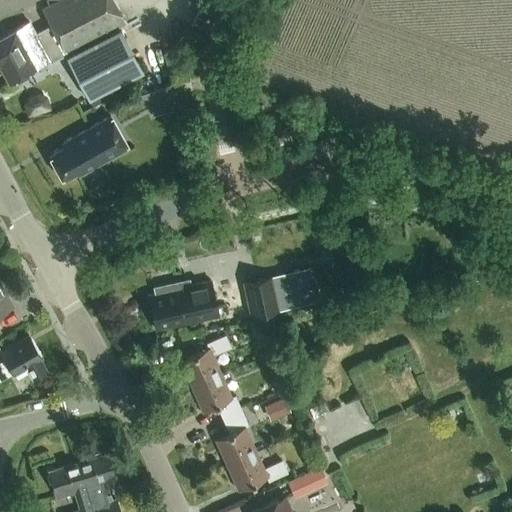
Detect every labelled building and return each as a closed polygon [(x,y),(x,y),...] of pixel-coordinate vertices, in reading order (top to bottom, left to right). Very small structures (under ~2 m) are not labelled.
[(36,34),(30,23),(0,38),(0,67),(9,82),(50,59),(52,63),(126,22),(113,0),(61,0),(42,11),(50,26),(36,34)] [(86,100),(141,70),(117,27),(63,57),(86,100)] [(169,70),(178,67),(174,50),(164,53),(169,70)] [(71,72),(59,78),(70,98),(81,92),(71,72)] [(150,116),(169,109),(162,86),(134,95),(138,107),(146,105),(150,116)] [(125,147),(108,116),(59,142),(61,145),(48,153),(62,178),(75,171),(77,174),(125,147)] [(308,267),(269,275),(276,309),(315,301),(308,267)] [(276,309),(269,275),(242,281),(249,315),(276,309)] [(156,330),(219,316),(211,281),(191,285),(189,278),(152,286),(154,293),(148,294),(156,330)] [(0,283),(0,312),(12,306),(0,283)] [(254,335),(275,330),(272,316),(251,321),(254,335)] [(191,385),(220,372),(213,355),(231,347),(225,334),(207,343),(209,347),(180,360),(191,385)] [(45,369),(38,359),(40,358),(27,335),(0,351),(5,358),(0,360),(0,378),(12,371),(13,373),(26,366),(32,377),(45,369)] [(220,372),(191,385),(203,411),(217,404),(222,416),(241,408),(235,395),(232,397),(220,372)] [(284,396),(271,400),(266,402),(273,418),(278,416),(290,411),(284,396)] [(227,464),(256,451),(245,426),(248,424),(243,412),(224,420),(230,432),(215,439),(227,464)] [(256,451),(227,464),(238,489),(267,476),(269,480),(287,472),(282,459),(264,468),(256,451)] [(78,461),(92,511),(119,511),(116,499),(101,503),(96,486),(115,480),(114,476),(116,476),(116,477),(127,474),(124,463),(113,466),(113,468),(111,468),(107,452),(78,461)] [(92,511),(78,461),(48,470),(49,473),(47,475),(49,481),(52,481),(57,498),(74,492),(79,509),(71,511),(92,511)] [(295,498),(328,483),(320,466),(287,482),(295,498)] [(290,511),(283,496),(249,511),(290,511)]
